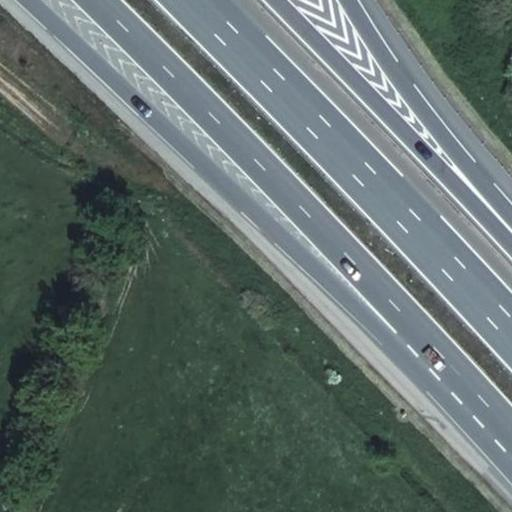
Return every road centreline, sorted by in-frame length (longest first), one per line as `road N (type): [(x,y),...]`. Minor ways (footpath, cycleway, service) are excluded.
road 1 (motorway): [(36,0),(358,308),(506,425)]
road 2 (motorway): [(101,0),(506,425)]
road 3 (motorway): [(511,329),(193,0)]
road 4 (motorway): [(511,244),(276,0)]
road 5 (motorway): [(511,214),(406,90),(348,0)]
